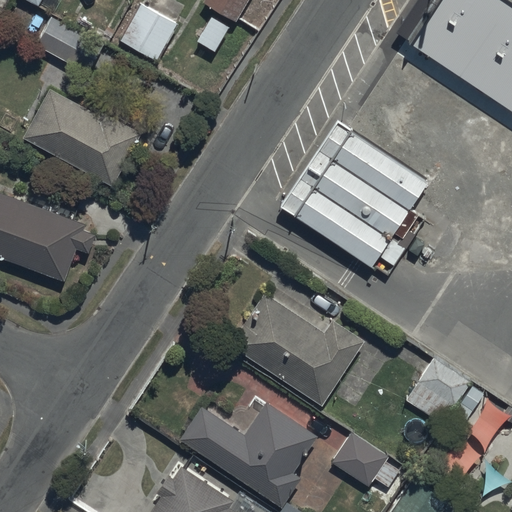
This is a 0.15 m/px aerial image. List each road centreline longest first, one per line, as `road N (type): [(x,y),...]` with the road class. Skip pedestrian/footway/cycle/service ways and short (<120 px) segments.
road 1 (residential): [(79,391),(334,0)]
road 2 (residential): [(0,511),(79,391)]
